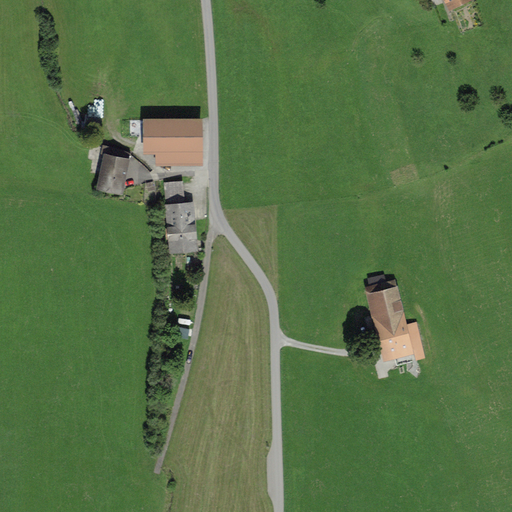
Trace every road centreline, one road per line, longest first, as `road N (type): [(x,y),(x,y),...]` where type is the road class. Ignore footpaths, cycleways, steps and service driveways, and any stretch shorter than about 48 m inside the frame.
road 1 (unclassified): [(205,0),(215,207),(272,302),(280,511)]
road 2 (track): [(156,469),(219,219)]
